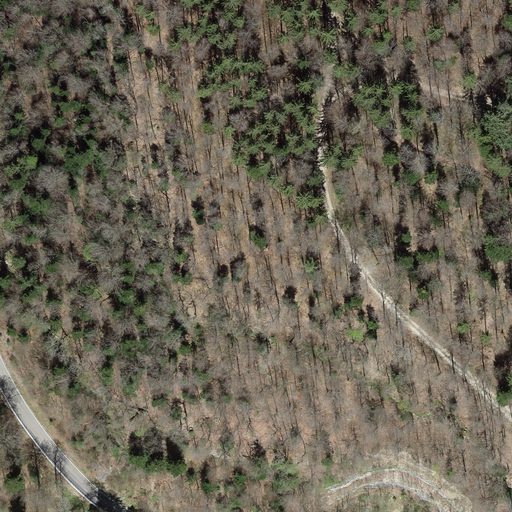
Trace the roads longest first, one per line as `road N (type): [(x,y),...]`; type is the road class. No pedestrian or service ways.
road 1 (track): [(326,0),(331,48),(320,168),(328,211),(363,276),(511,414)]
road 2 (track): [(322,105),(360,80),(511,105)]
road 3 (track): [(511,171),(471,164),(402,134),(320,134)]
road 4 (tertiary): [(118,511),(43,439),(0,370)]
